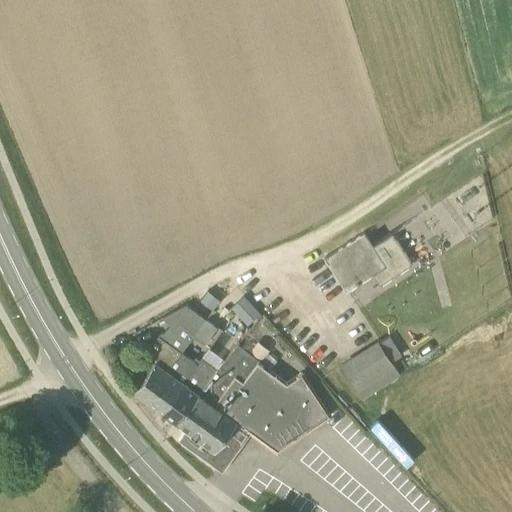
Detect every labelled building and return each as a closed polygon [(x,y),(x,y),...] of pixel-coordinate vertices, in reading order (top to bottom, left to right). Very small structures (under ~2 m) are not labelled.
[(373,244),(365,231),(324,258),(346,291),(373,274),(380,285),(413,263),(392,232),(373,244)] [(213,310),(221,299),(209,290),(200,301),(213,310)] [(244,297),(231,308),(247,326),(260,314),(244,297)] [(159,389),(170,372),(166,369),(180,351),(192,334),(204,317),(186,304),(163,317),(171,327),(165,331),(162,333),(159,335),(145,355),(154,362),(153,363),(154,364),(135,391),(146,399),(156,387),(159,389)] [(204,317),(192,334),(205,344),(217,327),(204,317)] [(400,375),(392,362),(402,355),(389,335),(379,341),(342,365),(363,398),(400,375)] [(179,439),(206,459),(222,471),(243,442),(236,437),(244,427),(278,452),(333,415),(303,370),(286,382),(259,361),(260,359),(238,343),(217,369),(200,394),(198,392),(177,421),(186,428),(179,439)] [(184,382),(197,363),(180,351),(166,369),(170,372),(159,389),(156,387),(146,399),(163,411),(184,382)] [(200,394),(217,369),(202,358),(197,363),(184,382),(163,411),(177,421),(198,392),(200,394)]
